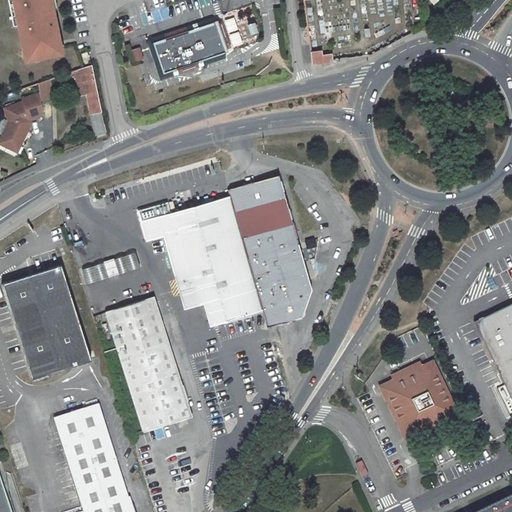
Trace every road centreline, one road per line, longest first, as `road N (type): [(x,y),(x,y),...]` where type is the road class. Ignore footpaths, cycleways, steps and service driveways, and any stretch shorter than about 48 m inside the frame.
road 1 (unknown): [(141,511),(104,393),(86,386),(18,409),(0,349)]
road 2 (secondary): [(303,409),(389,295),(435,200)]
road 3 (secondary): [(391,182),(362,280),(303,409)]
road 4 (secondary): [(190,130),(326,113),(364,121)]
road 5 (unknown): [(101,212),(212,182),(250,161)]
road 6 (residential): [(128,150),(95,3)]
road 7 (residential): [(299,414),(322,414),(355,433),(391,511)]
road 8 (secondary): [(0,219),(128,150)]
road 9 (residential): [(511,457),(397,511)]
road 10 (secondary): [(305,87),(232,106),(190,130)]
road 11 (unknown): [(184,351),(259,335),(291,364)]
